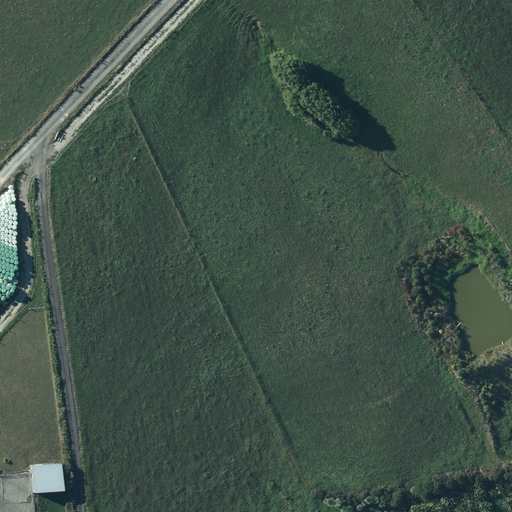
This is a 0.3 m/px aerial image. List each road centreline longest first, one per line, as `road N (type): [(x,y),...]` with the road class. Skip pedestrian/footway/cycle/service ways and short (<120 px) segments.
road 1 (unknown): [(71,511),(37,129)]
road 2 (unknown): [(174,0),(37,129)]
